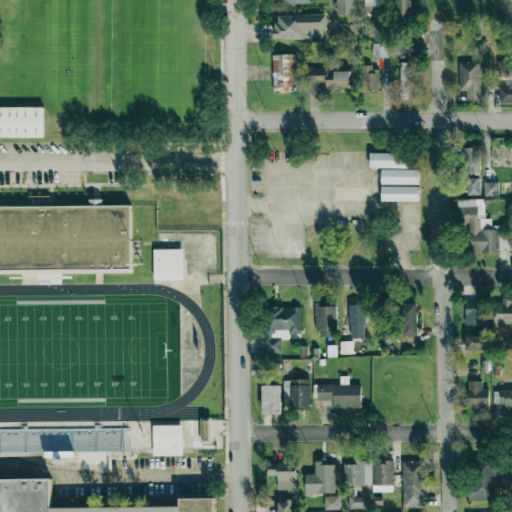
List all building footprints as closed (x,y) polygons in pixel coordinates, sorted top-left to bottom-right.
[(351,0),(335,0),(336,14),(351,15),(351,0)] [(410,17),(410,0),(395,0),(395,17),(410,17)] [(325,14),(273,15),(274,40),(322,39),(321,29),(326,29),(325,14)] [(387,41),(388,20),(373,19),(372,40),(387,41)] [(388,57),(388,43),(371,43),(372,57),(388,57)] [(295,54),(272,55),(273,89),(284,89),(285,92),(296,92),(295,54)] [(459,91),(466,90),(467,101),(481,101),(480,61),(458,62),(459,91)] [(508,61),(497,61),(498,75),(485,75),(486,89),(498,89),(497,77),(509,76),(508,61)] [(400,62),(398,99),(406,99),(408,63),(400,62)] [(379,91),(379,67),(363,67),(363,91),(379,91)] [(308,82),(326,82),(326,69),(308,68),(308,82)] [(327,89),(351,89),(351,70),(326,71),(327,89)] [(511,84),(499,85),(499,103),(511,102),(511,84)] [(44,107),(0,106),(0,137),(44,137),(44,107)] [(479,147),(461,148),(462,174),(480,173),(479,147)] [(407,168),(407,154),(369,153),(369,167),(407,168)] [(381,184),(419,185),(419,170),(381,169),(381,184)] [(480,195),(479,178),(467,179),(468,195),(480,195)] [(498,182),(484,182),(484,196),(498,197),(498,182)] [(333,186),(332,201),(370,201),(371,187),(333,186)] [(419,187),(381,186),(381,201),(419,201),(419,187)] [(0,206),(0,269),(131,268),(130,205),(102,206),(102,199),(90,199),(90,206),(0,206)] [(484,200),(464,200),(465,253),(499,253),(499,250),(511,249),(511,228),(493,229),(492,219),(484,219),(484,200)] [(154,281),(183,280),(183,249),(153,249),(154,281)] [(509,332),(511,331),(511,300),(495,300),(496,324),(509,324),(509,332)] [(317,337),(336,336),(335,301),(316,301),(317,337)] [(466,325),(488,325),(488,302),(465,303),(466,325)] [(416,335),(417,303),(399,303),(399,335),(416,335)] [(350,334),(365,334),(364,305),(349,305),(350,334)] [(301,307),(267,306),(266,353),(281,353),(281,339),(288,339),(289,333),(300,333),(301,307)] [(393,331),(384,331),(384,342),(392,342),(393,331)] [(486,350),(486,336),(466,336),(466,350),(486,350)] [(318,385),(318,400),(333,400),(333,407),(361,407),(361,384),(349,384),(349,377),(340,376),(340,385),(318,385)] [(310,380),(284,380),(284,399),(289,399),(289,410),(311,409),(310,380)] [(489,389),(482,389),(482,381),(469,381),(469,407),(489,407),(489,389)] [(281,386),(263,385),(262,414),(281,414),(281,386)] [(511,409),(511,389),(501,390),(501,410),(511,409)] [(203,441),(211,441),(210,419),(202,420),(203,441)] [(182,455),(182,425),(153,425),(153,456),(182,455)] [(0,429),(0,452),(123,452),(122,428),(0,429)] [(402,461),(403,507),(426,506),(425,460),(402,461)] [(296,461),(268,461),(268,475),(277,476),(277,490),(296,490),(296,461)] [(394,462),(374,461),(373,491),(393,492),(394,462)] [(344,463),(344,485),(372,485),(372,462),(344,463)] [(335,463),(315,463),(315,474),(306,474),(305,493),(335,494),(335,463)] [(469,501),(498,500),(497,475),(511,474),(510,464),(475,465),(475,483),(468,484),(469,501)] [(0,511),(0,480),(51,480),(51,509),(181,507),(180,500),(215,499),(215,511),(0,511)] [(325,497),(325,510),(340,509),(339,496),(325,497)] [(372,508),(372,496),(349,497),(349,508),(372,508)]
